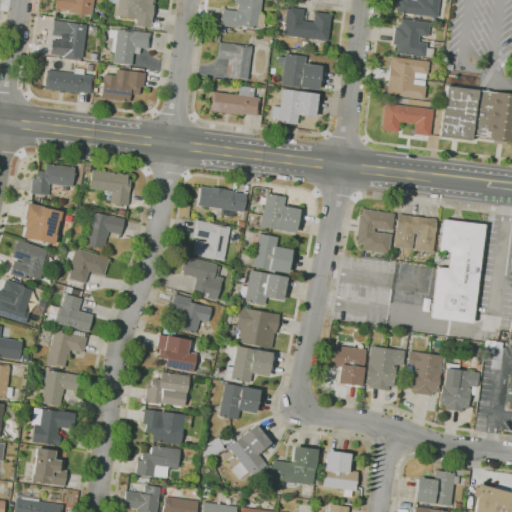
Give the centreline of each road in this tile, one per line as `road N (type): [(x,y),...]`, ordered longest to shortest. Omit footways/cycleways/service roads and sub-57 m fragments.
road 1 (residential): [(187,0),(166,163),(149,255),(114,365),(94,511)]
road 2 (residential): [(360,0),(298,405)]
road 3 (secondary): [(339,166),(0,121)]
road 4 (residential): [(511,454),(449,446),(298,405)]
road 5 (residential): [(20,0),(0,162)]
